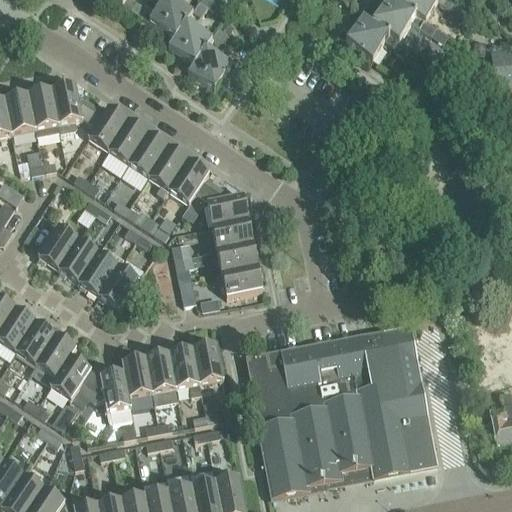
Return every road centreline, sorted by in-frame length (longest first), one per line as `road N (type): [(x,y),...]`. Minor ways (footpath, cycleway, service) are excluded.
road 1 (residential): [(224,329),(323,313),(300,206),(0,13)]
road 2 (residential): [(0,276),(105,344),(224,329)]
